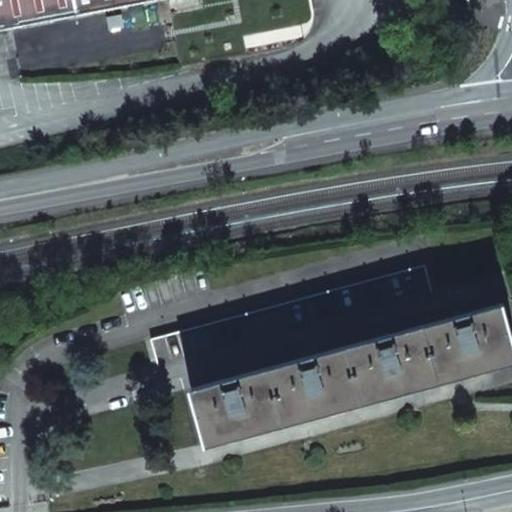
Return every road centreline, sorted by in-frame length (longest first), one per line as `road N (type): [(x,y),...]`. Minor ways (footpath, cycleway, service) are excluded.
road 1 (unclassified): [(0,201),(424,112)]
road 2 (unclassified): [(511,26),(489,81),(424,112)]
road 3 (residential): [(511,489),(393,511)]
